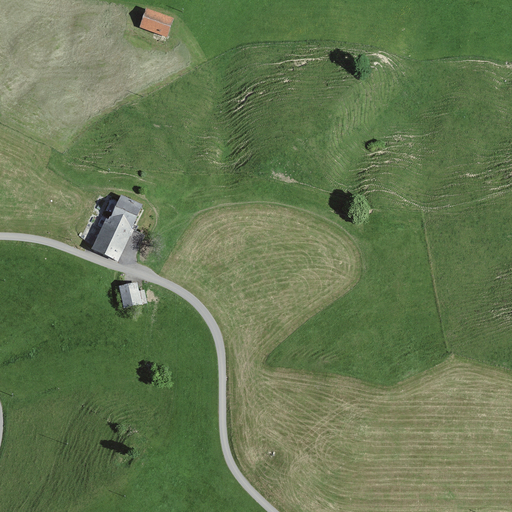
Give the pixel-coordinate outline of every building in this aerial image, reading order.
[(139,26),(166,36),(171,22),(145,12),(139,26)] [(108,222),(127,231),(139,206),(120,197),(108,222)] [(92,250),(115,261),(128,234),(126,233),(127,231),(108,222),(106,221),(97,238),(93,247),(92,250)] [(145,303),(144,297),(143,291),(136,292),(134,285),(119,288),(124,308),(145,303)] [(146,303),(161,299),(159,293),(144,297),(145,303),(146,304),(146,303)]
